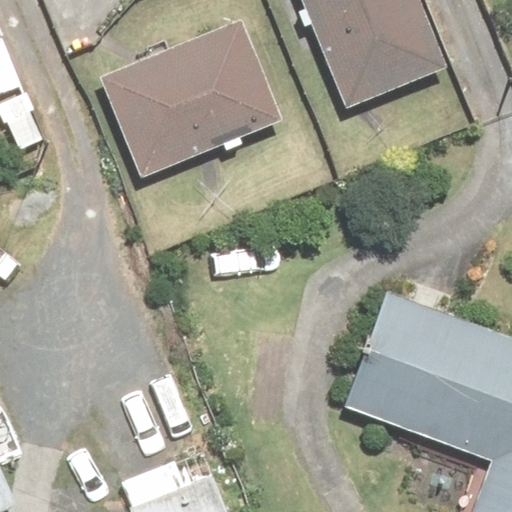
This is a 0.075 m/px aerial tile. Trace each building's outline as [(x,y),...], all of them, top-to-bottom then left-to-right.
[(423,0),(282,0),(326,113),(449,66),(423,0)] [(85,63),(123,156),(275,95),(238,2),(85,63)] [(0,15),(0,101),(27,92),(0,15)] [(337,400),(475,439),(450,511),(511,511),(511,295),(378,257),(337,400)] [(0,363),(0,508),(41,496),(0,363)]
